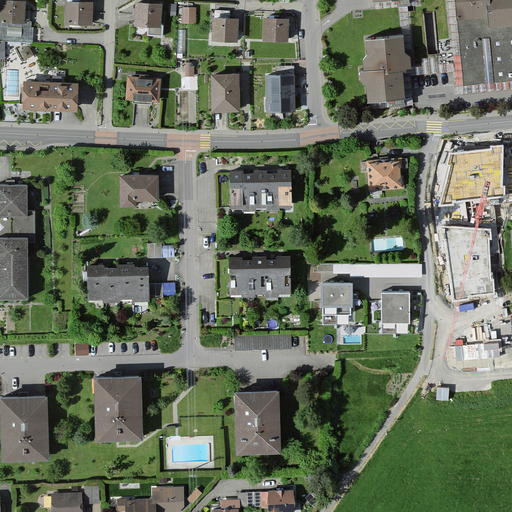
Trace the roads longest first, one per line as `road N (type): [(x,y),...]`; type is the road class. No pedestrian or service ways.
road 1 (residential): [(192,361),(185,140)]
road 2 (residential): [(511,119),(318,137)]
road 3 (residential): [(0,366),(192,361)]
road 4 (residential): [(318,137),(308,0)]
road 5 (residential): [(105,137),(113,0)]
road 6 (residential): [(318,137),(185,140)]
road 7 (residential): [(192,361),(324,360)]
